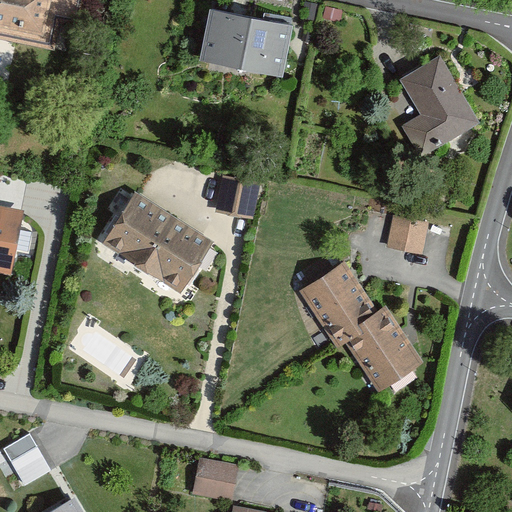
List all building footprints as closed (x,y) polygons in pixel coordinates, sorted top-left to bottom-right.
[(85,0),(0,0),(0,38),(53,50),(59,20),(80,25),(85,0)] [(292,26),(211,10),(200,62),(282,78),(292,26)] [(440,58),(401,81),(420,113),(404,123),(422,154),(477,122),(440,58)] [(261,183),(223,176),(216,212),(254,219),(261,183)] [(135,194),(103,244),(180,294),(213,243),(135,194)] [(22,212),(0,208),(0,270),(11,272),(22,212)] [(427,224),(394,218),(389,247),(422,253),(427,224)] [(343,263),(301,292),(336,344),(345,339),(378,315),(343,263)] [(378,315),(345,339),(380,390),(425,360),(389,308),(378,315)] [(30,434),(4,449),(11,462),(37,446),(30,434)] [(238,466),(199,459),(193,493),(232,500),(238,466)] [(81,511),(71,496),(44,511),(81,511)]
